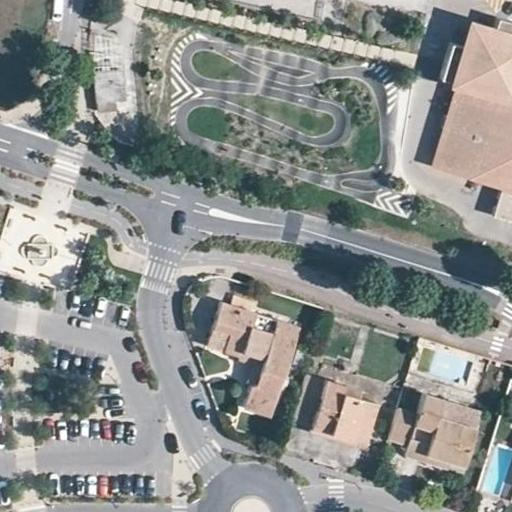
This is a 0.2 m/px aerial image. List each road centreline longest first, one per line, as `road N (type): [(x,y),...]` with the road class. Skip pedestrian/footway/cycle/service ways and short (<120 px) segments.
road 1 (secondary): [(179,203),(308,233),(470,283),(511,305)]
road 2 (residential): [(179,203),(154,285),(154,318),(171,388),(228,486)]
road 3 (secondary): [(179,203),(159,186),(0,131)]
road 4 (secondary): [(0,158),(151,203),(179,203)]
road 5 (residential): [(74,0),(54,100),(35,123),(0,126)]
